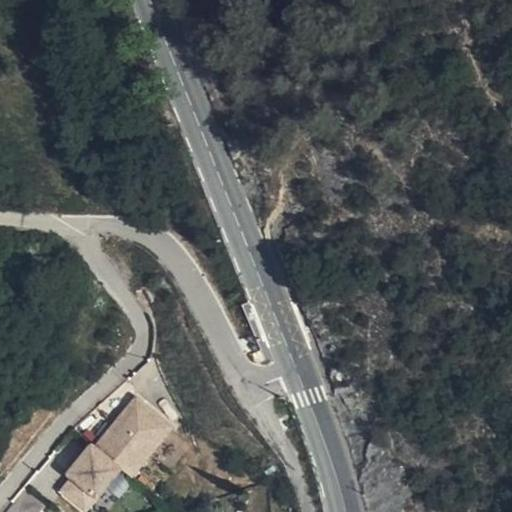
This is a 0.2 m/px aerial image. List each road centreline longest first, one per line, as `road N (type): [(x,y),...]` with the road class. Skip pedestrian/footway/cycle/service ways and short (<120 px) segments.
road 1 (tertiary): [(298,370),(151,0)]
road 2 (unclassified): [(298,370),(248,380),(183,266),(147,231),(0,219)]
road 3 (tertiary): [(346,511),(298,370)]
